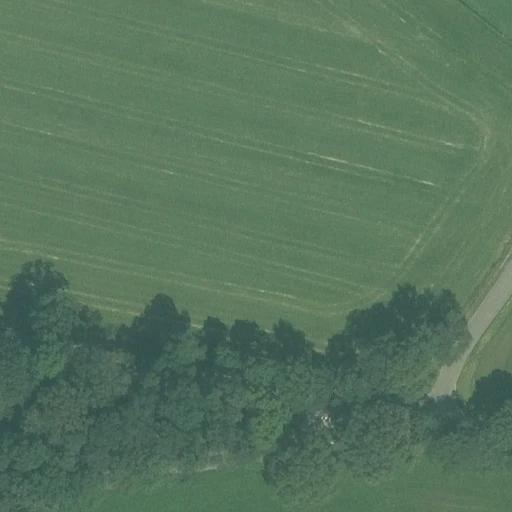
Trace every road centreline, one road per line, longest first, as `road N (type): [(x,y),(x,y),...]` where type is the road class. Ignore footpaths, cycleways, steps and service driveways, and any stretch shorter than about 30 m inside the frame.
road 1 (unclassified): [(422,419),(0,336)]
road 2 (unclassified): [(422,419),(511,284)]
